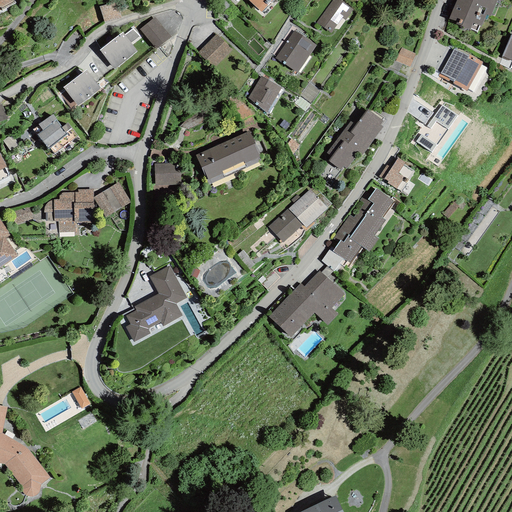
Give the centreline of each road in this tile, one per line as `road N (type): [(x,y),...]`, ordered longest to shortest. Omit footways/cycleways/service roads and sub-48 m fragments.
road 1 (residential): [(194,7),(140,155),(132,263),(94,363),(97,386),(119,402),(188,377)]
road 2 (residential): [(188,377),(327,233),(387,144),(436,0)]
road 3 (residential): [(0,96),(66,65),(110,25),(170,5),(194,7)]
road 4 (unclassified): [(380,456),(477,348),(511,286)]
road 5 (residential): [(188,377),(117,511)]
